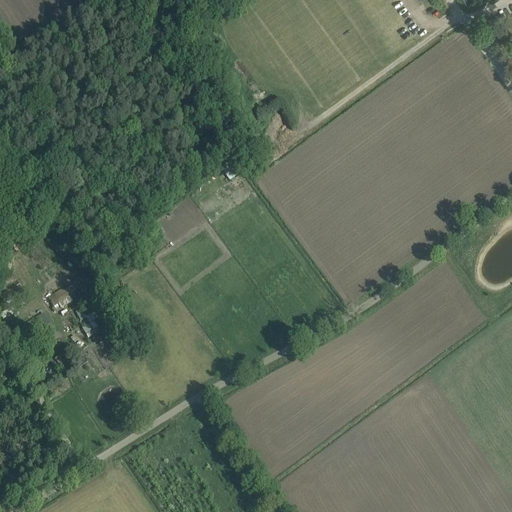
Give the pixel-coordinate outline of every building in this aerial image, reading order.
[(224,174),(230,182),(237,177),(228,165),(221,170),(225,174),(224,174)] [(259,188),(264,184),(260,177),(254,182),(259,188)] [(18,294),(21,292),(9,271),(0,277),(13,298),(14,297),(15,300),(20,297),(18,294)] [(0,276),(0,297),(4,303),(13,298),(0,277),(0,276)] [(78,291),(82,288),(76,279),(72,282),(78,291)] [(64,288),(60,290),(48,298),(54,307),(70,296),(64,288)] [(111,297),(106,289),(100,293),(105,300),(111,297)] [(99,317),(107,312),(101,303),(99,304),(95,298),(89,301),(93,308),(94,308),(99,317)] [(89,323),(98,318),(93,311),(85,315),(89,323)] [(33,320),(28,324),(32,330),(38,340),(53,331),(43,314),(33,320)] [(107,328),(113,323),(108,316),(102,320),(107,328)] [(96,333),(99,331),(94,322),(83,329),(88,338),(96,334),(96,333)] [(19,351),(38,340),(32,330),(28,324),(16,331),(19,337),(13,341),(19,351)]
